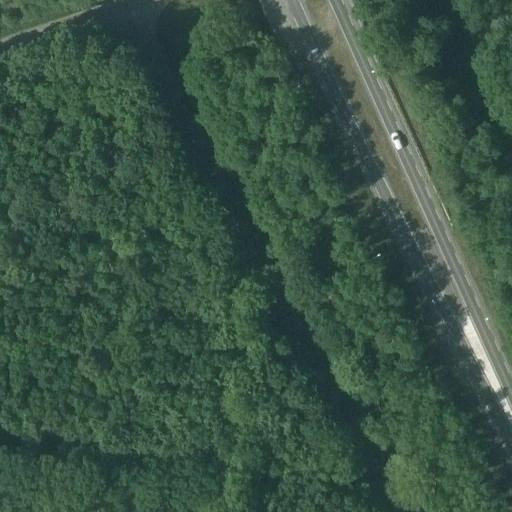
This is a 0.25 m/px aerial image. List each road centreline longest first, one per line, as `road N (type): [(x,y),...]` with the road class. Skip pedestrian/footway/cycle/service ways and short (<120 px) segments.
road 1 (unclassified): [(394,511),(180,120),(130,5)]
road 2 (primary): [(294,0),(511,435)]
road 3 (primary): [(511,401),(340,0)]
road 4 (unclassified): [(0,49),(130,5)]
